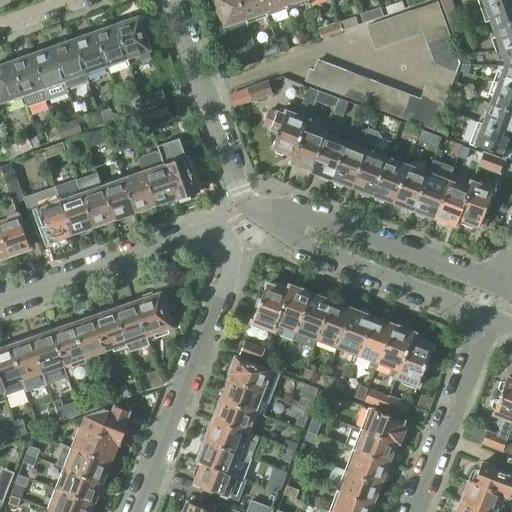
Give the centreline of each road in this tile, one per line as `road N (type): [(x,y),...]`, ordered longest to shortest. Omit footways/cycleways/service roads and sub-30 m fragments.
road 1 (residential): [(138,511),(232,268),(225,248),(201,239),(0,307)]
road 2 (residential): [(249,211),(269,232),(493,318)]
road 3 (residential): [(493,283),(280,208),(249,211)]
road 4 (residential): [(174,0),(249,211)]
road 5 (residential): [(493,318),(419,511)]
